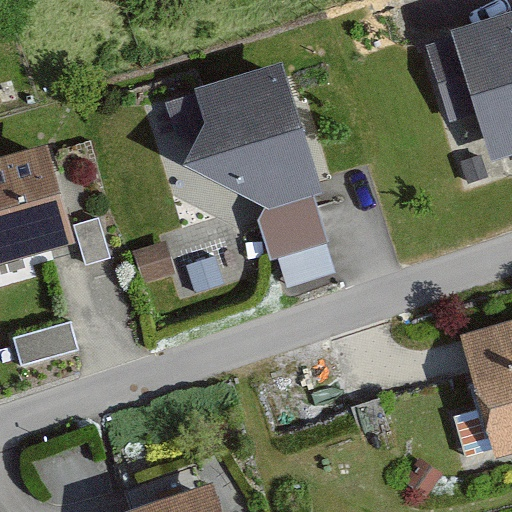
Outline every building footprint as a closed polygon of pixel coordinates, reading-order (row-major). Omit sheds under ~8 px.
[(511,159),(511,18),(430,42),(454,127),(486,118),(498,163),(511,159)] [(264,209),(258,226),(271,270),(330,253),(316,205),(328,201),(291,71),(203,96),(213,130),(195,175),(264,209)] [(0,269),(80,249),(56,151),(0,164),(0,269)] [(109,264),(101,227),(79,232),(87,269),(109,264)] [(511,461),(511,328),(460,343),(493,466),(511,461)] [(79,358),(70,329),(15,345),(23,374),(79,358)] [(106,417),(32,439),(54,510),(128,488),(106,417)] [(224,511),(216,489),(149,511),(224,511)]
